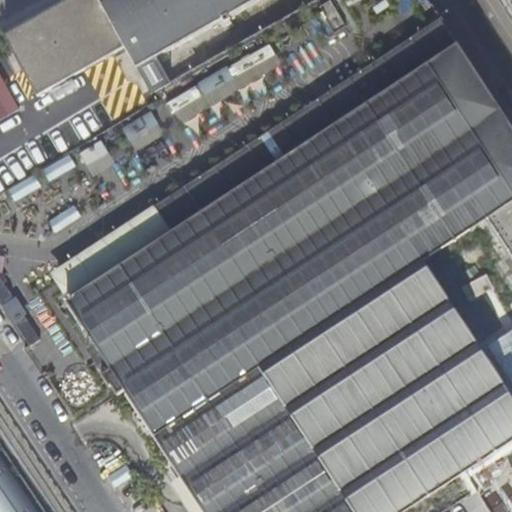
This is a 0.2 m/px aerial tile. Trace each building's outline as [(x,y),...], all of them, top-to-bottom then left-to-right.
[(72,0),(5,38),(38,98),(126,48),(152,95),(170,84),(156,59),(258,0),(72,0)] [(511,0),(499,0),(511,19),(511,0)] [(511,258),(493,228),(511,214),(511,128),(505,117),(459,48),(67,302),(204,511),(408,511),(511,448),(511,258)] [(0,117),(18,108),(0,75),(0,117)] [(42,184),(30,204),(49,215),(61,195),(42,184)] [(511,214),(493,228),(511,258),(511,214)] [(37,511),(0,456),(0,511),(37,511)]
